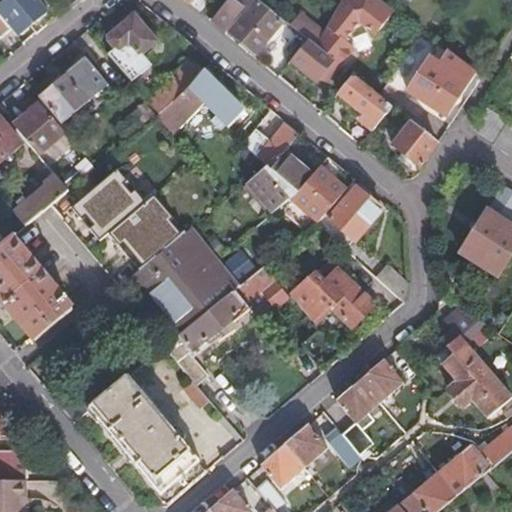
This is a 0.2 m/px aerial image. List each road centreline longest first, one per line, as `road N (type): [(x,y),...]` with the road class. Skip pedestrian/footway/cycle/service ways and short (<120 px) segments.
road 1 (residential): [(175,511),(407,313),(415,291),(410,203)]
road 2 (residential): [(410,203),(166,0)]
road 3 (residential): [(0,369),(121,511)]
road 4 (residential): [(410,203),(453,136),(511,173)]
